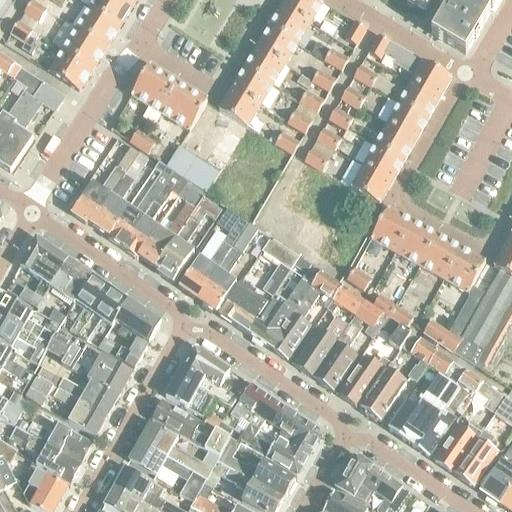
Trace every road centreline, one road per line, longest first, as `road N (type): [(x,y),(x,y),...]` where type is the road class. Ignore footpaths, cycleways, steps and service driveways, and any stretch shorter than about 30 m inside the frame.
road 1 (residential): [(463,70),(388,202),(485,256),(511,206)]
road 2 (residential): [(74,511),(178,315)]
road 3 (residential): [(178,315),(348,431)]
road 4 (residential): [(27,209),(136,42)]
road 5 (residential): [(136,42),(214,90),(271,0)]
road 6 (residential): [(27,209),(178,315)]
road 7 (residential): [(348,431),(471,511)]
road 8 (residential): [(463,70),(345,0)]
